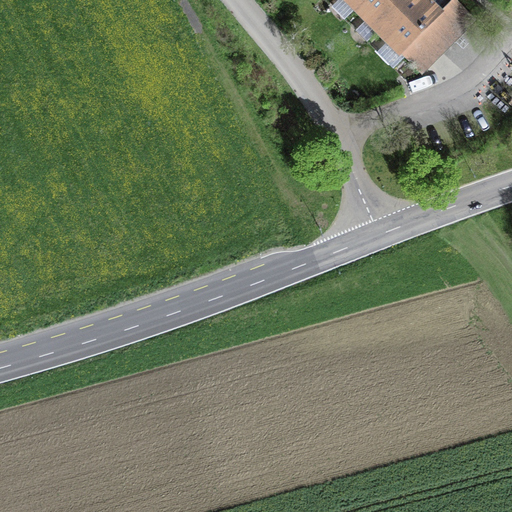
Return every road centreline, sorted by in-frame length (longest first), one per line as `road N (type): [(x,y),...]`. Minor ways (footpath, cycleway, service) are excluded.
road 1 (secondary): [(377,235),(200,304),(0,367)]
road 2 (unclassified): [(229,0),(335,135),(377,235)]
road 3 (secondary): [(511,185),(377,235)]
